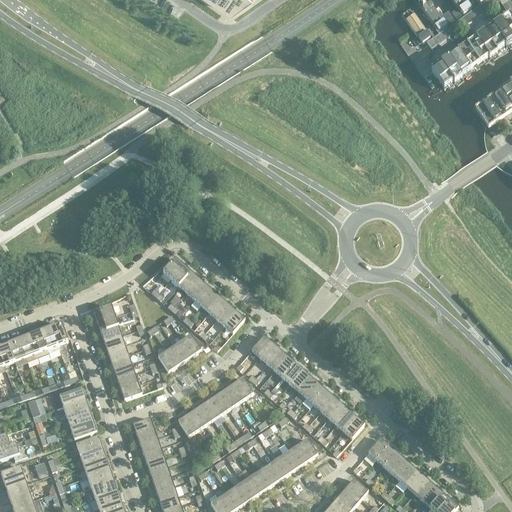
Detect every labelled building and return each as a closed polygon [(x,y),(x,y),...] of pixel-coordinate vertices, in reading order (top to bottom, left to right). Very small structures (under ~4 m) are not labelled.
[(214,0),(231,11),(246,0),(214,0)] [(441,17),(428,0),(422,0),(417,4),(439,35),(448,28),(448,27),(442,19),(441,17)] [(473,11),(465,0),(450,0),(463,18),(473,11)] [(432,40),(410,9),(400,15),(416,38),(420,44),(422,47),(432,40)] [(457,10),(451,14),(456,21),(461,17),(457,10)] [(448,12),(441,17),(442,19),(448,27),(454,22),(448,12)] [(511,19),(510,17),(500,23),(511,39),(511,19)] [(507,48),(511,44),(511,39),(500,23),(493,29),(506,47),(507,48)] [(484,35),(496,53),(506,47),(493,29),(484,35)] [(490,60),(498,55),(496,53),(484,35),(476,40),(489,58),(490,60)] [(416,38),(412,41),(416,48),(420,44),(416,38)] [(467,47),(480,65),(489,58),(476,40),(467,47)] [(458,53),(470,71),(480,65),(467,47),(458,53)] [(448,60),(461,78),(470,71),(458,53),(448,60)] [(455,85),(462,80),(461,78),(448,60),(441,65),(454,83),(455,85)] [(431,72),(444,90),(454,83),(441,65),(431,72)] [(511,111),(511,86),(500,95),(511,111)] [(511,111),(500,95),(489,103),(500,120),(511,111)] [(500,120),(489,103),(476,113),(487,129),(500,120)] [(163,275),(171,282),(184,268),(176,261),(163,275)] [(191,274),(184,268),(171,282),(179,289),(191,274)] [(199,281),(191,274),(179,289),(186,295),(199,281)] [(207,288),(199,281),(186,295),(194,302),(207,288)] [(214,295),(207,288),(194,302),(202,309),(214,295)] [(155,291),(151,295),(156,299),(159,295),(155,291)] [(164,299),(159,295),(156,299),(160,303),(164,299)] [(222,301),(214,295),(202,309),(209,316),(222,301)] [(229,308),(222,301),(209,316),(217,322),(229,308)] [(237,315),(229,308),(217,322),(225,329),(237,315)] [(94,315),(97,325),(115,319),(112,309),(94,315)] [(245,322),(237,315),(225,329),(233,336),(245,322)] [(119,329),(115,319),(97,325),(101,335),(119,329)] [(69,344),(62,326),(51,331),(58,348),(69,344)] [(122,338),(119,329),(101,335),(104,345),(122,338)] [(58,348),(51,331),(40,335),(48,356),(59,351),(58,348)] [(48,356),(40,335),(30,339),(38,360),(48,356)] [(191,337),(182,343),(193,359),(201,353),(191,337)] [(125,348),(122,338),(104,345),(108,354),(125,348)] [(38,360),(30,339),(19,343),(27,364),(38,360)] [(272,346),(264,339),(252,353),(260,360),(272,346)] [(27,364),(19,343),(8,347),(15,364),(16,368),(27,364)] [(193,359),(182,343),(174,348),(185,364),(193,359)] [(280,353),(272,346),(260,360),(267,367),(280,353)] [(15,364),(8,347),(0,350),(0,357),(5,368),(15,364)] [(129,358),(125,348),(108,354),(111,364),(129,358)] [(185,364),(174,348),(166,354),(177,370),(185,364)] [(287,359),(280,353),(267,367),(275,373),(287,359)] [(177,370),(166,354),(158,359),(169,375),(177,370)] [(132,367),(129,358),(111,364),(114,373),(132,367)] [(295,366),(287,359),(275,373),(283,380),(295,366)] [(303,373),(295,366),(283,380),(290,387),(303,373)] [(135,377),(132,367),(114,373),(118,383),(135,377)] [(310,379),(303,373),(290,387),(298,394),(310,379)] [(139,386),(135,377),(118,383),(121,393),(139,386)] [(318,386),(310,379),(298,394),(306,401),(318,386)] [(253,396),(243,381),(235,386),(245,402),(253,396)] [(142,397),(139,386),(121,393),(124,403),(142,397)] [(245,402),(235,386),(227,392),(237,407),(245,402)] [(326,393),(318,386),(306,401),(313,407),(326,393)] [(82,391),(65,397),(64,393),(64,392),(51,396),(52,397),(53,397),(55,403),(55,405),(56,408),(57,409),(58,411),(57,411),(57,412),(63,410),(86,402),(82,391)] [(237,407),(227,392),(219,397),(229,413),(237,407)] [(334,400),(326,393),(313,407),(321,414),(334,400)] [(229,413),(219,397),(211,402),(221,418),(229,413)] [(341,407),(334,400),(321,414),(329,421),(341,407)] [(90,413),(86,402),(63,410),(67,420),(90,413)] [(221,418),(211,402),(203,408),(213,423),(221,418)] [(33,403),(27,405),(28,405),(33,420),(38,418),(41,417),(40,412),(38,412),(36,412),(33,404),(33,403)] [(349,413),(341,407),(329,421),(336,428),(349,413)] [(213,423),(203,408),(195,413),(205,429),(213,423)] [(94,423),(90,413),(67,420),(71,431),(94,423)] [(205,429),(195,413),(187,418),(197,434),(205,429)] [(357,420),(349,413),(336,428),(344,434),(357,420)] [(197,434),(187,418),(178,424),(189,440),(197,434)] [(365,427),(357,420),(344,434),(352,441),(365,427)] [(154,431),(151,421),(133,427),(137,437),(154,431)] [(97,434),(94,423),(71,431),(75,442),(97,434)] [(158,441),(154,431),(137,437),(140,447),(158,441)] [(46,433),(38,436),(40,442),(46,440),(53,438),(52,435),(46,433)] [(10,447),(6,436),(1,438),(1,439),(0,439),(0,451),(10,448),(10,447)] [(103,450),(99,439),(76,447),(80,458),(103,450)] [(161,451),(158,441),(140,447),(143,457),(161,451)] [(389,449),(381,441),(368,456),(376,463),(389,449)] [(307,442),(299,447),(309,463),(318,457),(307,442)] [(19,455),(16,445),(10,447),(10,448),(0,451),(0,463),(13,459),(14,464),(27,459),(26,457),(20,455),(19,455)] [(309,463),(299,447),(291,453),(302,468),(309,463)] [(397,455),(389,449),(376,463),(384,469),(397,455)] [(107,461),(103,450),(80,458),(84,469),(107,461)] [(164,460),(161,451),(143,457),(147,466),(164,460)] [(302,468),(291,453),(283,458),(294,474),(302,468)] [(404,462),(397,455),(384,469),(392,476),(404,462)] [(294,474),(283,458),(275,463),(286,479),(294,474)] [(168,470),(164,460),(147,466),(150,476),(168,470)] [(110,472),(107,461),(84,469),(88,480),(110,472)] [(412,469),(404,462),(392,476),(399,483),(412,469)] [(286,479),(275,463),(267,469),(278,484),(286,479)] [(45,465),(36,468),(40,480),(49,477),(45,465)] [(1,476),(7,493),(27,486),(21,469),(1,476)] [(278,484),(267,469),(259,474),(270,490),(278,484)] [(419,476),(412,469),(399,483),(407,490),(419,476)] [(171,479),(168,470),(150,476),(153,486),(171,479)] [(114,483),(110,472),(88,480),(91,491),(114,483)] [(270,490),(259,474),(251,480),(261,495),(270,490)] [(427,482),(419,476),(407,490),(415,496),(427,482)] [(175,489),(171,479),(153,486),(157,495),(175,489)] [(261,495),(251,480),(243,485),(253,501),(261,495)] [(354,482),(348,490),(362,502),(369,495),(354,482)] [(435,489),(427,482),(415,496),(422,503),(435,489)] [(118,493),(114,483),(91,491),(95,501),(118,493)] [(253,501),(243,485),(235,490),(246,506),(253,501)] [(33,503),(27,486),(7,493),(13,510),(33,503)] [(178,499),(175,489),(157,495),(160,505),(178,499)] [(443,496),(435,489),(422,503),(430,510),(443,496)] [(246,506),(235,490),(227,496),(238,511),(246,506)] [(362,502),(348,490),(341,497),(356,509),(362,502)] [(99,511),(122,504),(118,493),(95,501),(98,511),(99,511)] [(236,511),(238,511),(227,496),(219,501),(226,511),(236,511)] [(442,511),(450,503),(443,496),(430,510),(432,511),(442,511)] [(353,511),(356,509),(341,497),(335,504),(343,511),(353,511)] [(171,511),(181,509),(178,499),(160,505),(162,511),(171,511)] [(226,511),(219,501),(211,507),(214,511),(226,511)] [(36,511),(33,503),(13,510),(13,511),(36,511)] [(456,511),(458,510),(450,503),(442,511),(456,511)]
